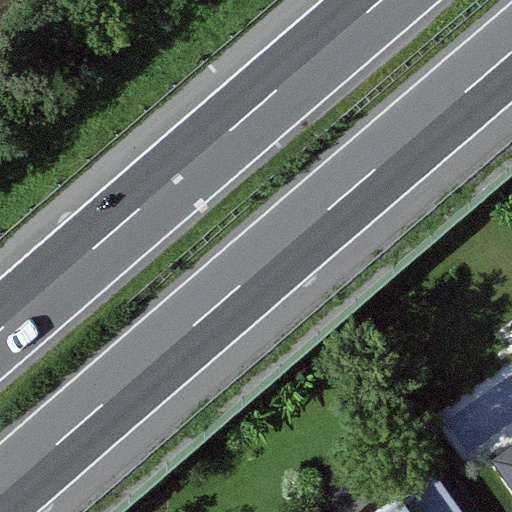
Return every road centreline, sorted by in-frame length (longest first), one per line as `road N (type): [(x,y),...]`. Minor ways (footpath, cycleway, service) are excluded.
road 1 (motorway): [(0,497),(511,61)]
road 2 (motorway): [(394,0),(0,338)]
road 3 (track): [(186,0),(0,153)]
